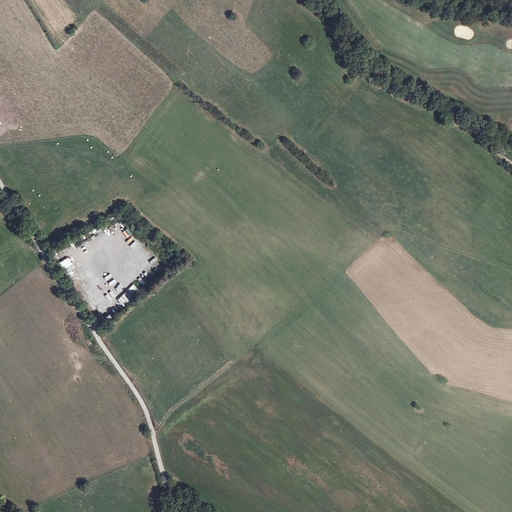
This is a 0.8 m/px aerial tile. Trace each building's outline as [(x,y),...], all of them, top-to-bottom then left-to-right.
[(124,230),(129,236),(134,232),(129,226),(124,230)] [(134,249),(139,244),(135,239),(129,243),(134,249)] [(142,246),(137,251),(141,256),(147,252),(142,246)] [(147,262),(152,257),(148,252),(142,257),(147,262)] [(69,257),(59,263),(65,273),(75,268),(69,257)] [(148,264),(152,268),(158,263),(154,259),(148,264)] [(75,283),(78,280),(72,270),(69,272),(75,283)] [(116,281),(119,278),(113,272),(110,275),(116,281)] [(104,280),(108,286),(114,283),(110,276),(104,280)] [(117,300),(124,307),(140,291),(133,284),(117,300)]
